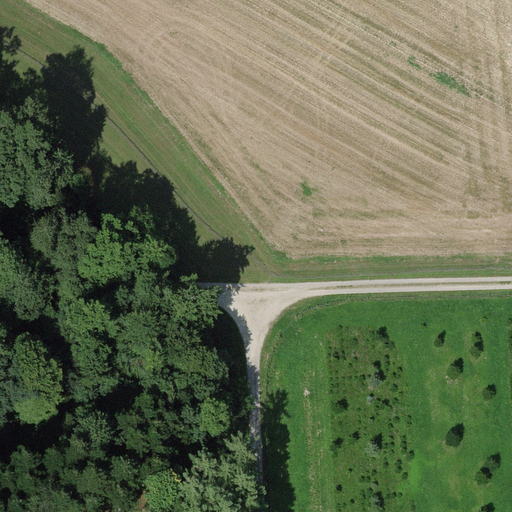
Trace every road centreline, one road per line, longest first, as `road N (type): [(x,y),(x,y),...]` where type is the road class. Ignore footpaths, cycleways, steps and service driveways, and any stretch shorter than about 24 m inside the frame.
road 1 (track): [(511,285),(212,293),(0,276)]
road 2 (track): [(212,293),(253,329),(260,511)]
